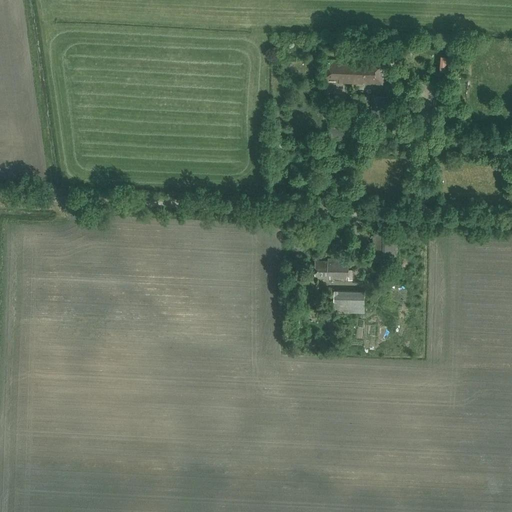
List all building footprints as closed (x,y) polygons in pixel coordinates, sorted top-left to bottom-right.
[(396,45),(395,58),(410,59),(410,46),(396,45)] [(427,54),(420,54),(420,55),(414,55),(414,59),(420,59),(420,64),(425,64),(425,60),(427,60),(427,54)] [(339,78),(339,82),(382,84),(384,60),(340,58),(340,60),(328,60),(327,78),(339,78)] [(351,94),(349,135),(368,136),(370,95),(351,94)] [(390,122),(390,116),(392,96),(391,96),(372,95),(370,121),(390,122)] [(392,117),(406,117),(406,105),(392,105),(392,117)] [(331,139),(345,140),(346,120),(338,120),(338,126),(332,126),(331,139)] [(373,231),(373,261),(397,261),(397,231),(373,231)] [(330,279),(349,279),(352,279),(352,269),(349,269),(349,259),(328,258),(328,261),(315,260),(315,278),(330,278),(330,279)] [(334,312),(364,313),(365,291),(334,290),(334,312)]
